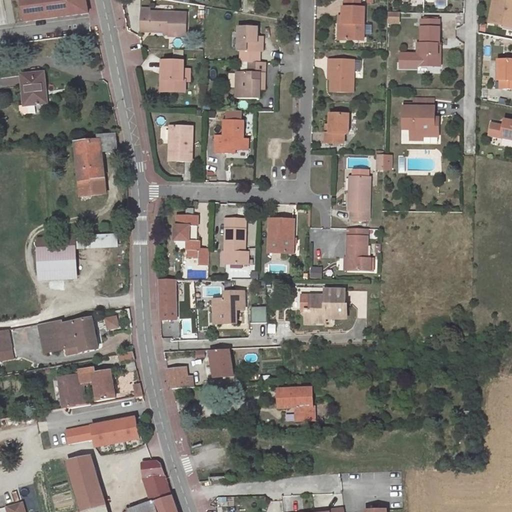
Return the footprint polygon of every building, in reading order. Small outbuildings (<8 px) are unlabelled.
[(21,0),(25,23),(82,15),(81,10),(88,9),(86,0),(21,0)] [(362,0),(354,0),(344,0),(345,8),(343,8),(343,17),(342,40),(364,41),(365,9),(362,8),(362,4),(362,0)] [(511,0),(494,0),(490,23),(511,26),(511,0)] [(170,29),(170,34),(169,36),(186,36),(187,14),(150,13),(150,10),(142,9),(142,28),(164,29),(170,29)] [(241,51),(240,62),(248,62),(260,63),(260,51),(263,51),(263,43),(262,43),(258,43),(258,37),(258,28),(239,28),(238,51),(241,51)] [(439,28),(423,28),(422,28),(422,45),(421,55),(418,54),(418,66),(441,66),(441,55),(438,55),(438,46),(439,46),(439,28)] [(332,68),(332,80),(332,92),(353,92),(354,61),(330,60),(330,68),(332,68)] [(183,81),(184,70),(184,62),(163,61),(162,70),(164,70),(163,91),(185,92),(185,81),(183,81)] [(511,61),(499,61),(499,80),(501,80),(501,88),(511,88),(511,61)] [(260,63),(248,62),(248,72),(237,72),(237,82),(236,98),(260,99),(260,91),(260,86),(265,87),(266,63),(260,63)] [(24,107),(44,105),(43,92),(46,92),(44,73),(22,75),(24,107)] [(435,124),(435,118),(435,108),(434,108),(434,100),(414,99),(414,104),(414,108),(405,108),(404,108),(404,130),(411,130),(411,140),(423,140),(423,136),(439,136),(439,124),(435,124)] [(330,134),(326,134),(326,144),(344,144),(345,134),(349,134),(349,115),(331,115),(330,126),(330,134)] [(511,121),(504,120),(503,126),(491,124),(488,136),(511,140),(511,121)] [(246,150),(246,140),(244,140),(244,122),(224,121),(224,136),(216,136),(215,153),(232,153),(232,150),(236,150),(246,150)] [(193,127),(175,127),(175,144),(170,143),(170,161),(192,161),(193,127)] [(117,151),(115,134),(100,136),(102,152),(117,151)] [(102,152),(100,136),(98,136),(99,140),(75,143),(79,181),(105,178),(102,152)] [(384,156),(384,157),(384,166),(383,170),(392,170),(392,156),(384,156)] [(370,178),(351,177),(351,192),(350,192),(350,211),(352,211),(351,219),(354,219),(369,219),(370,178)] [(107,195),(105,178),(79,181),(81,197),(107,195)] [(200,257),(200,250),(200,241),(197,242),(198,217),(178,216),(178,226),(175,226),(175,241),(188,241),(188,257),(200,257)] [(228,252),(227,264),(248,265),(248,253),(244,253),(246,220),(227,220),(226,252),(228,252)] [(293,249),(294,244),(294,221),(271,220),(270,253),(293,254),(293,249)] [(368,230),(348,229),(348,259),(350,259),(350,271),(370,271),(370,258),(367,258),(368,230)] [(116,235),(76,237),(77,247),(117,246),(116,235)] [(77,247),(76,237),(37,238),(39,282),(78,280),(77,247)] [(209,250),(200,250),(200,257),(199,264),(209,264),(209,250)] [(249,265),(223,265),(223,277),(249,277),(249,265)] [(321,267),(310,267),(310,278),(321,278),(321,267)] [(176,280),(160,280),(161,310),(177,309),(176,280)] [(323,294),(308,294),(308,308),(300,308),(300,314),(303,316),(303,325),(325,324),(325,319),(347,319),(346,288),(327,288),(327,294),(327,296),(323,296),(323,294)] [(218,316),(219,324),(237,323),(237,310),(245,309),(244,292),(225,293),(225,300),(214,300),(214,313),(218,316)] [(177,309),(161,310),(161,321),(177,320),(177,309)] [(116,316),(105,318),(107,329),(118,327),(116,316)] [(79,347),(80,354),(98,350),(93,319),(63,325),(63,322),(40,326),(45,353),(66,349),(79,347)] [(8,331),(0,332),(0,354),(12,353),(8,331)] [(67,356),(80,354),(79,347),(66,349),(67,356)] [(228,350),(210,352),(213,377),(231,375),(228,350)] [(12,353),(0,354),(0,358),(1,364),(13,362),(12,353)] [(133,353),(120,355),(122,363),(134,361),(133,353)] [(185,367),(170,369),(172,389),(187,387),(186,377),(185,367)] [(70,408),(81,406),(78,385),(90,383),(94,382),(97,401),(116,398),(111,371),(96,373),(95,368),(76,371),(77,376),(59,379),(64,410),(67,409),(70,408)] [(186,377),(187,387),(194,386),(193,376),(186,377)] [(81,406),(86,405),(84,387),(91,386),(90,383),(78,385),(81,406)] [(140,383),(134,385),(137,396),(143,394),(140,383)] [(313,420),(313,407),(312,389),(279,391),(279,408),(296,407),(299,407),(299,421),(313,420)] [(136,418),(66,431),(69,444),(94,439),(96,447),(140,438),(136,418)] [(106,511),(91,457),(81,459),(68,461),(82,511),(106,511)] [(173,497),(162,466),(159,462),(143,463),(143,476),(144,481),(152,503),(173,497)] [(209,472),(208,467),(197,471),(199,476),(209,472)] [(178,511),(173,497),(152,503),(139,508),(130,511),(178,511)] [(130,511),(139,508),(137,502),(128,505),(130,511)] [(23,511),(21,503),(5,507),(6,511),(23,511)]
